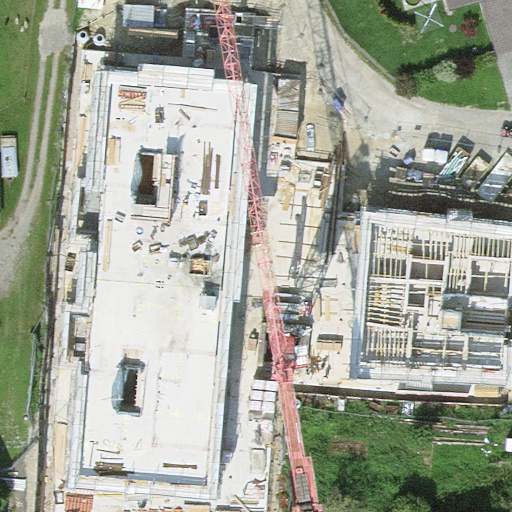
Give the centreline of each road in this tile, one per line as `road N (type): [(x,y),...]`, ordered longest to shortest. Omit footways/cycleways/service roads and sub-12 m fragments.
road 1 (residential): [(511,140),(469,136),(404,114),(350,73),(299,2)]
road 2 (track): [(59,0),(29,245)]
